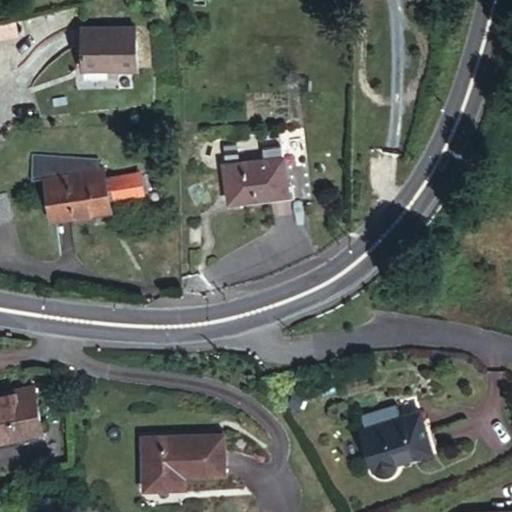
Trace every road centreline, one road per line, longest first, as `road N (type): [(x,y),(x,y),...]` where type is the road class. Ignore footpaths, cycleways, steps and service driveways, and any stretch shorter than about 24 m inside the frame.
road 1 (secondary): [(0,309),(181,326),(318,288),(383,236),(432,170),(472,81),(493,0)]
road 2 (unknown): [(271,306),(279,335),(294,337),(330,339),(441,320),(511,332)]
